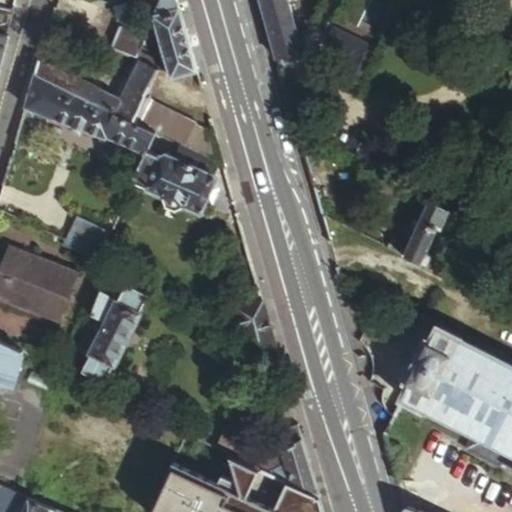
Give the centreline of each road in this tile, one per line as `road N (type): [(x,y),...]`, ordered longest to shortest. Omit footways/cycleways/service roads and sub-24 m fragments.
road 1 (secondary): [(363,511),(216,0)]
road 2 (residential): [(37,0),(0,127)]
